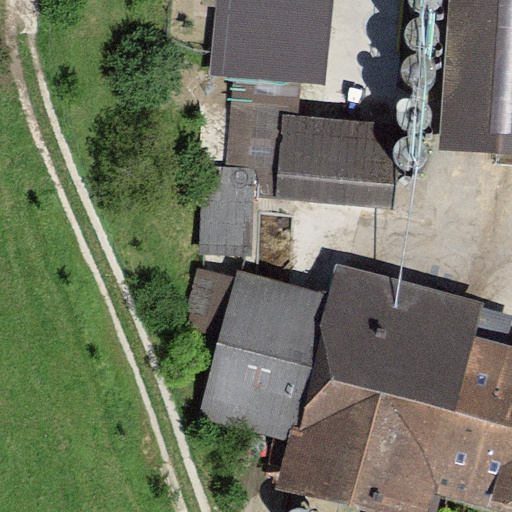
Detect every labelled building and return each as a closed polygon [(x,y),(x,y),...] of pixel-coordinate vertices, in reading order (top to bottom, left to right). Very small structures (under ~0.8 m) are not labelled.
[(337,0),(221,0),(213,70),(328,83),(337,0)] [(511,149),(511,0),(461,0),(452,145),(511,149)] [(390,132),(289,125),(285,179),(386,186),(390,132)] [(252,169),(202,168),(200,241),(249,243),(252,169)] [(412,511),(418,492),(503,511),(511,511),(511,346),(466,335),(474,299),(325,263),(315,306),(224,283),(192,414),(268,433),(254,491),(340,511),(412,511)]
